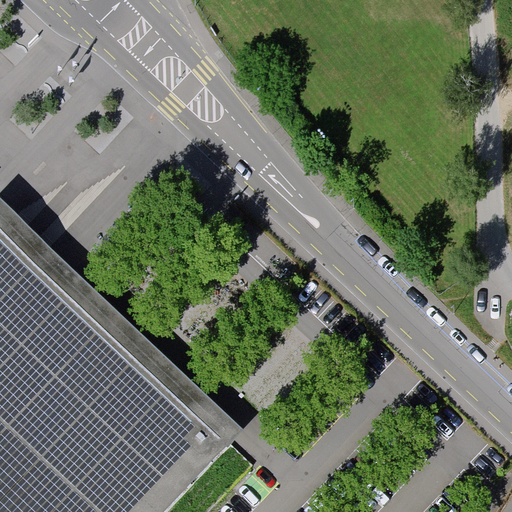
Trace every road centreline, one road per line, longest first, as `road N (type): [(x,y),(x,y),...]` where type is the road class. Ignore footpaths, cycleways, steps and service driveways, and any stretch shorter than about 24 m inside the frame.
road 1 (residential): [(83,0),(511,412)]
road 2 (residential): [(481,0),(494,294),(506,338)]
